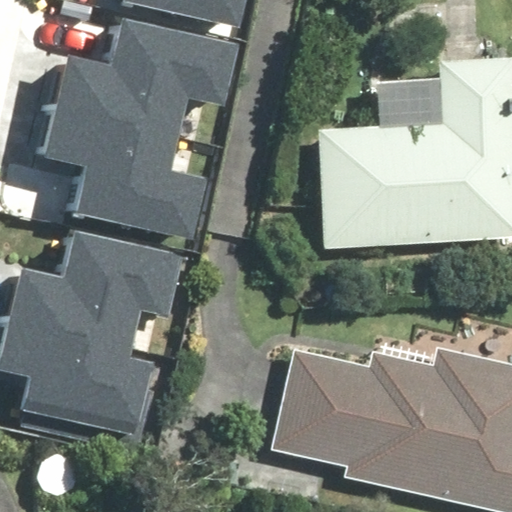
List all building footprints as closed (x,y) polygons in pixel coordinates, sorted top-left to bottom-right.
[(127,0),(224,22),(228,0),(127,0)] [(91,52),(59,45),(47,95),(169,122),(173,107),(201,113),(206,92),(218,94),(230,38),(101,9),(91,52)] [(383,125),(325,126),(328,248),(511,243),(511,54),(442,56),(443,84),(382,85),(383,125)] [(47,95),(36,146),(68,153),(58,196),(188,225),(201,169),(189,166),(194,145),(166,138),(169,122),(47,95)] [(35,262),(3,255),(0,265),(0,307),(113,332),(117,317),(145,323),(150,302),(162,304),(174,248),(44,219),(35,262)] [(0,307),(0,360),(12,363),(2,406),(132,435),(145,379),(133,376),(138,355),(110,348),(113,332),(0,307)] [(377,365),(299,348),(278,451),(350,466),(347,482),(488,511),(511,511),(511,366),(443,352),(441,362),(380,349),(377,365)]
